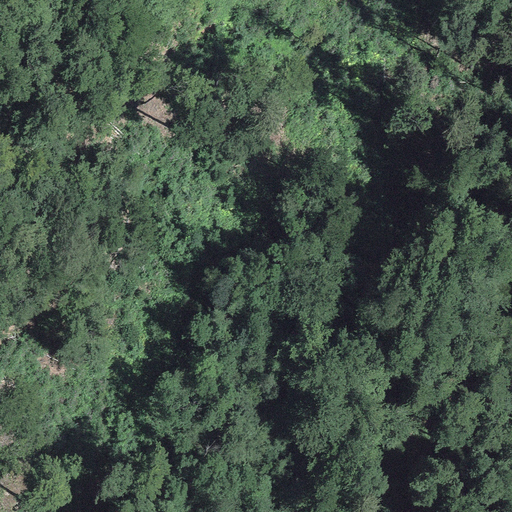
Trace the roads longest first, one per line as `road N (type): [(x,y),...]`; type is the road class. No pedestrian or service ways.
road 1 (motorway): [(0,107),(274,511)]
road 2 (motorway): [(511,394),(249,0)]
